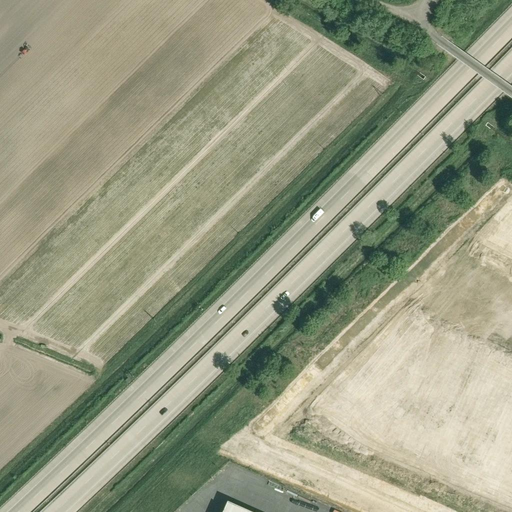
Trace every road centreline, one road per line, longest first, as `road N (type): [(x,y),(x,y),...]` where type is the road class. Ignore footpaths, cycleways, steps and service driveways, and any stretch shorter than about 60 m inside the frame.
road 1 (motorway): [(511,25),(18,511)]
road 2 (motorway): [(55,511),(511,61)]
